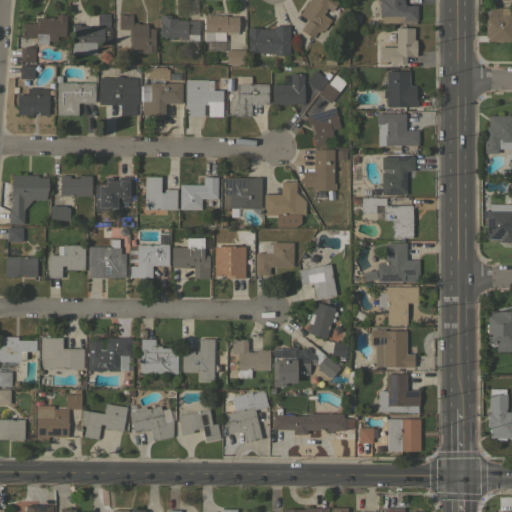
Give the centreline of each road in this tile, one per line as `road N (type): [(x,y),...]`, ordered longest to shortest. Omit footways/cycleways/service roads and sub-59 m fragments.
road 1 (tertiary): [(0,469),(511,473)]
road 2 (tertiary): [(457,0),(458,511)]
road 3 (residential): [(0,146),(281,148)]
road 4 (residential): [(0,309),(273,311)]
